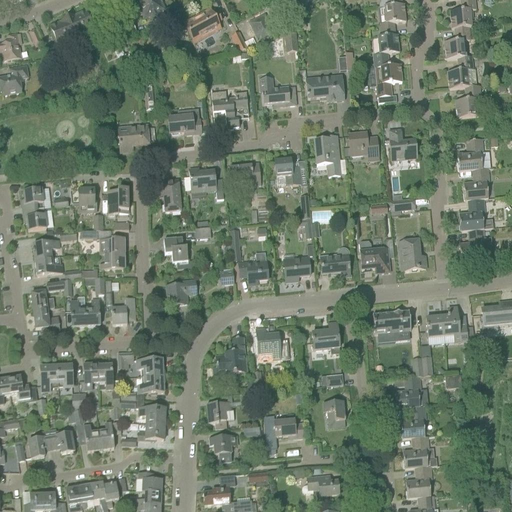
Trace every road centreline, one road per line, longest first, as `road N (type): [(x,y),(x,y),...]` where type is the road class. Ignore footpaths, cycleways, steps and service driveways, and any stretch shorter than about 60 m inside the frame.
road 1 (residential): [(148,339),(141,171),(182,154),(257,148),(298,123),(420,110)]
road 2 (residential): [(0,489),(134,458),(187,459)]
road 3 (residential): [(441,291),(434,121),(420,110)]
road 4 (residential): [(350,459),(360,452),(356,425),(363,414),(346,301)]
road 5 (residential): [(346,301),(245,310),(223,319),(196,349)]
road 6 (residential): [(18,319),(0,190)]
road 7 (residential): [(148,339),(21,350)]
